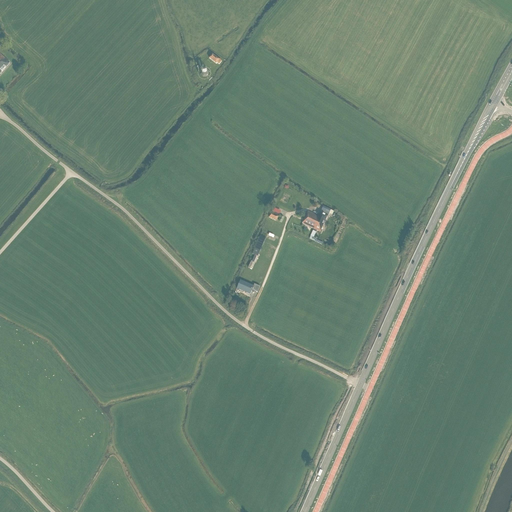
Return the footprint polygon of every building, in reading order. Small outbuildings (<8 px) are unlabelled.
[(0,73),(1,72),(2,73),(5,69),(10,63),(0,54),(0,73)] [(209,58),(216,64),(217,63),(219,64),(221,61),(212,54),(209,58)] [(316,215),(315,218),(318,220),(317,222),(319,223),(318,224),(323,226),(328,216),(331,210),(323,206),(321,212),(319,217),(316,215)] [(279,215),(272,211),(269,218),(276,221),(279,215)] [(302,223),(314,229),(317,222),(318,220),(315,218),(316,215),(308,212),(307,215),(306,215),(302,223)] [(317,222),(314,229),(310,236),(311,236),(309,239),(322,245),(323,243),(316,239),(314,237),(317,230),(320,232),(323,226),(318,224),(319,223),(317,222)] [(250,260),(252,261),(255,255),(258,257),(266,238),(260,236),(252,254),(250,260)] [(237,289),(250,295),(252,290),(258,292),(260,287),(254,284),(254,286),(241,281),(237,289)]
